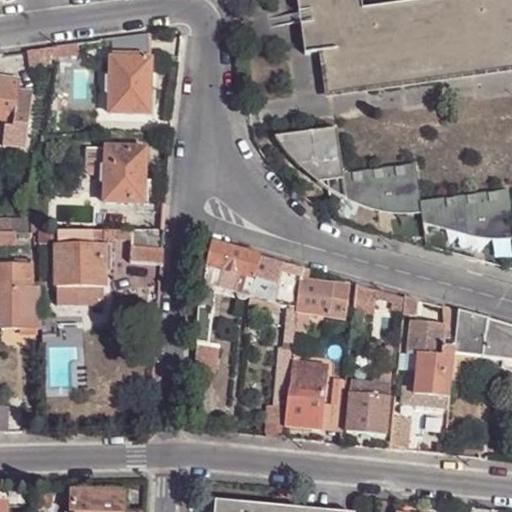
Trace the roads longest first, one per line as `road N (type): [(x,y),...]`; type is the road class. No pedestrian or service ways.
road 1 (residential): [(196,158),(210,43),(204,19),(180,6),(0,30)]
road 2 (residential): [(165,454),(511,488)]
road 3 (residential): [(165,454),(189,220)]
road 4 (residential): [(367,264),(257,203),(196,158)]
road 5 (residential): [(189,220),(300,255),(367,264)]
road 6 (residential): [(0,458),(165,454)]
road 7 (residential): [(511,301),(367,264)]
